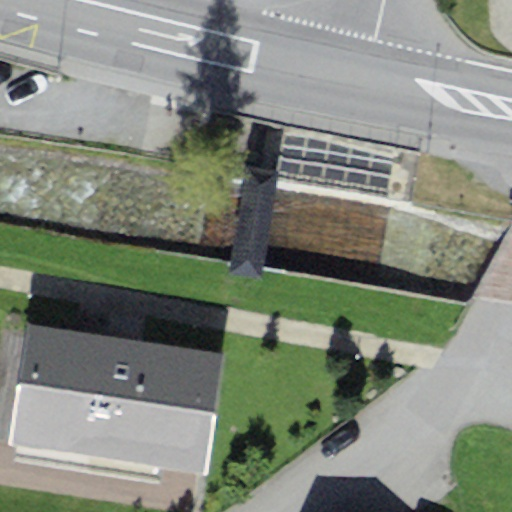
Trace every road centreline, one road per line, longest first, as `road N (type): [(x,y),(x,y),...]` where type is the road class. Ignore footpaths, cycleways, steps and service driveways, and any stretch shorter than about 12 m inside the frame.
road 1 (primary): [(375,84),(31,0)]
road 2 (track): [(511,275),(489,316),(374,455),(297,511)]
road 3 (primary): [(511,110),(375,84)]
